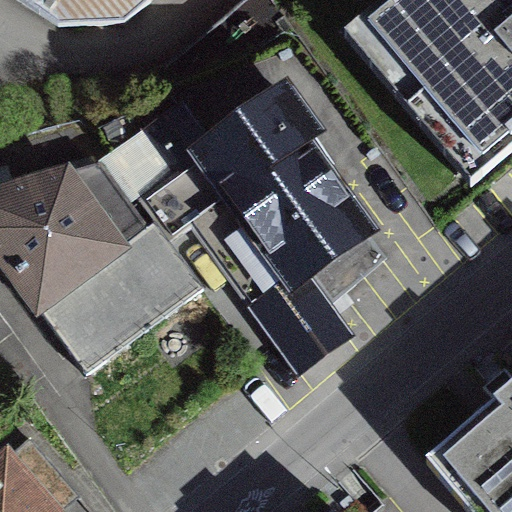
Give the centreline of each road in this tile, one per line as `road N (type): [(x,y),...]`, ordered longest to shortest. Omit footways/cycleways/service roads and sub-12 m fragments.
road 1 (residential): [(511,278),(238,511)]
road 2 (residential): [(0,32),(50,52),(103,50),(163,30),(199,0)]
